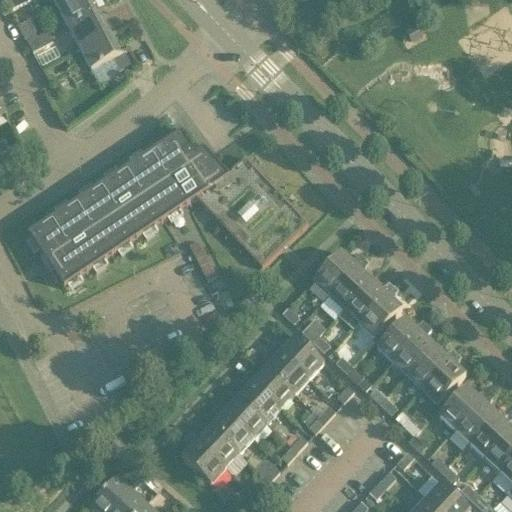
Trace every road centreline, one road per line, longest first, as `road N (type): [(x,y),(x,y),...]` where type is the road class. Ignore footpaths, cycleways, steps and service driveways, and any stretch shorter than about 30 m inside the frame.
road 1 (tertiary): [(233,38),(511,330)]
road 2 (residential): [(171,273),(41,343),(0,254)]
road 3 (residential): [(66,174),(233,38)]
road 4 (residential): [(66,174),(0,38)]
